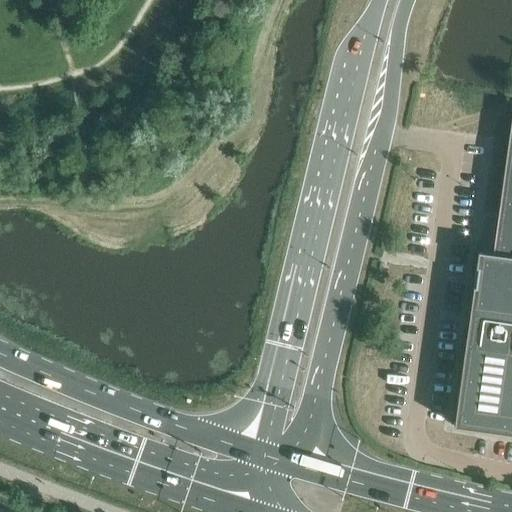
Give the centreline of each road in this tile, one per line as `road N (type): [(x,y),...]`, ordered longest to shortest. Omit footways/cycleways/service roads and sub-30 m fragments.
road 1 (tertiary): [(298,463),(410,0)]
road 2 (tertiary): [(378,0),(352,67),(252,450)]
road 3 (primary): [(252,450),(0,353)]
road 4 (primary): [(0,421),(245,511)]
road 5 (primary): [(509,511),(298,463)]
